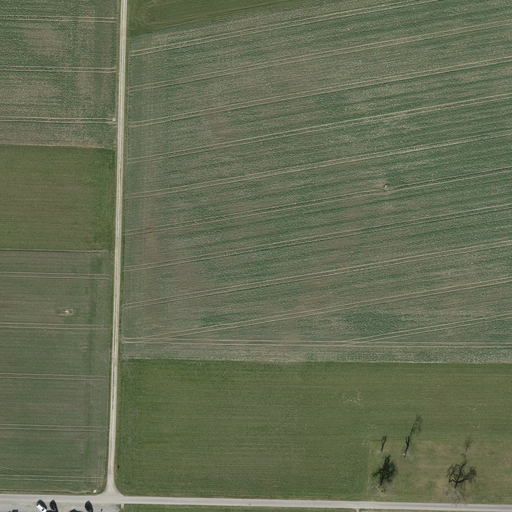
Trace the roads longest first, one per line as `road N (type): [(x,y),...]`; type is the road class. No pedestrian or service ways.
road 1 (track): [(124,0),(110,499)]
road 2 (track): [(110,499),(511,508)]
